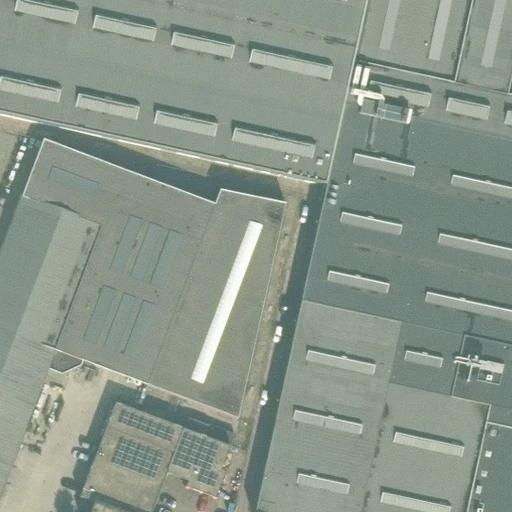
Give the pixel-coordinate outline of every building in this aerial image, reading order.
[(0,0),(0,116),(325,187),(342,106),(365,0),(0,0)] [(511,0),(365,0),(342,106),(511,143),(511,0)] [(325,187),(254,511),(511,511),(511,143),(342,106),(325,187)] [(236,421),(283,207),(218,192),(213,206),(40,141),(0,249),(0,495),(48,367),(61,372),(77,365),(79,359),(147,385),(146,387),(236,421)] [(224,473),(220,472),(229,448),(233,435),(209,427),(188,419),(183,431),(114,405),(79,499),(93,504),(90,511),(151,511),(166,474),(186,481),(183,489),(214,500),(224,473)]
